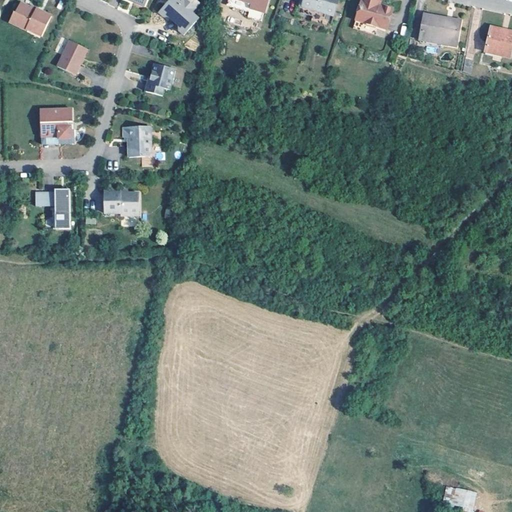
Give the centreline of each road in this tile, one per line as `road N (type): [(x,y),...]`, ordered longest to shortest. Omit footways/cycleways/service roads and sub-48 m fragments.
road 1 (residential): [(0,168),(87,166),(99,152),(130,30),(80,0)]
road 2 (track): [(374,318),(511,181)]
